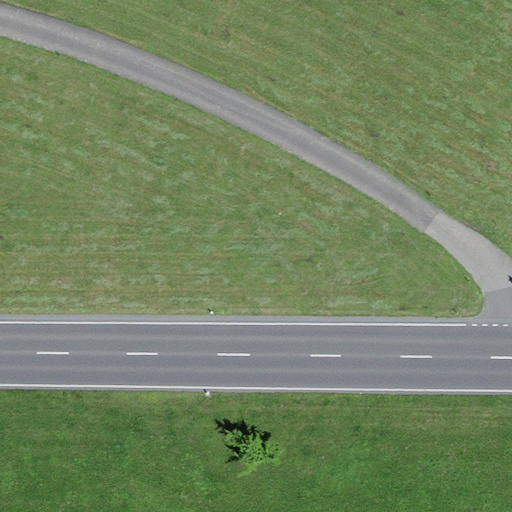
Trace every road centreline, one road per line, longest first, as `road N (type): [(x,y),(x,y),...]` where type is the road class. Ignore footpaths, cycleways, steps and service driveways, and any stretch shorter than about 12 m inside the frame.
road 1 (track): [(511,309),(472,255),(421,214),(289,139),(178,85),(0,22)]
road 2 (secondary): [(0,351),(511,358)]
